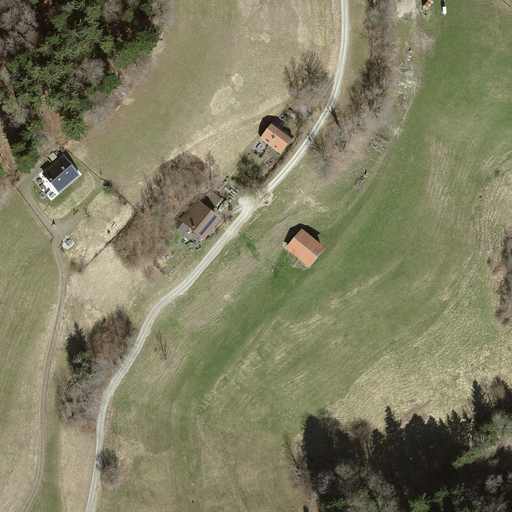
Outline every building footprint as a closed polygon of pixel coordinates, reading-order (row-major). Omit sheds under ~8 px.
[(296,140),(275,123),(267,132),(261,140),(281,157),(296,140)] [(58,195),(80,176),(63,158),(54,166),(42,176),(58,195)] [(204,199),(215,208),(221,201),(210,192),(204,199)] [(205,243),(223,223),(221,221),(198,201),(180,222),(189,230),(205,243)] [(184,236),(189,230),(180,222),(174,228),(184,236)] [(328,251),(304,230),(286,250),(310,271),(328,251)]
